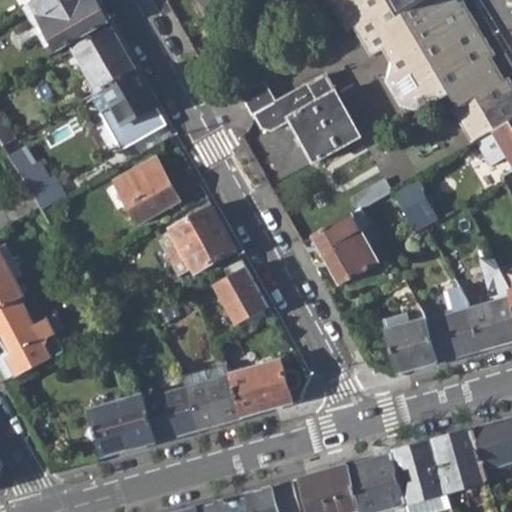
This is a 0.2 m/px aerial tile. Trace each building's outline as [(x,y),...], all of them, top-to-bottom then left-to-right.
[(40,0),(39,1),(25,9),(48,49),(45,52),(49,58),(111,23),(98,0),(40,0)] [(422,0),(393,17),(383,0),(327,0),(346,26),(362,56),(374,48),(382,61),(377,81),(390,104),(410,112),(433,98),(441,110),(444,109),(467,149),(476,144),(491,135),(511,122),(511,84),(509,79),(499,84),(484,59),(493,53),(461,0),(422,0)] [(383,0),(393,17),(422,0),(383,0)] [(76,51),(100,93),(138,71),(114,28),(76,51)] [(92,98),(121,150),(168,125),(138,71),(100,93),(92,98)] [(283,121),(307,165),(359,135),(324,74),(272,100),(251,112),(255,120),(258,126),(268,129),(283,121)] [(263,84),(242,96),(247,105),(252,114),(251,112),(272,100),(263,84)] [(0,133),(7,145),(20,138),(0,107),(0,133)] [(509,156),(511,161),(511,122),(491,135),(476,144),(489,168),(509,156)] [(7,145),(37,195),(50,188),(20,138),(7,145)] [(411,182),(435,223),(498,188),(474,147),(411,182)] [(114,181),(140,223),(181,201),(157,157),(114,181)] [(354,198),(360,209),(391,192),(385,181),(354,198)] [(60,182),(50,188),(37,195),(44,205),(46,209),(67,197),(60,182)] [(0,230),(14,223),(4,206),(0,207),(0,230)] [(172,231),(174,235),(193,270),(196,274),(239,250),(214,207),(172,231)] [(370,226),(360,209),(309,239),(337,287),(379,262),(360,231),(370,226)] [(181,277),(193,270),(174,235),(161,242),(165,249),(154,255),(163,271),(174,265),(181,277)] [(7,243),(0,247),(0,248),(17,279),(25,275),(7,243)] [(0,309),(22,298),(26,296),(17,279),(0,248),(0,309)] [(493,289),(501,287),(509,284),(494,257),(483,259),(493,289)] [(202,292),(225,332),(270,307),(244,259),(223,271),(226,278),(202,292)] [(501,287),(505,300),(511,298),(511,289),(511,288),(509,284),(501,287)] [(9,356),(19,375),(65,352),(55,332),(43,338),(35,325),(22,298),(0,309),(0,332),(3,331),(14,353),(9,356)] [(511,298),(505,300),(472,309),(483,349),(511,340),(511,298)] [(383,319),(401,372),(440,361),(429,322),(428,315),(423,307),(418,309),(419,312),(394,320),(393,316),(383,319)] [(429,322),(440,361),(483,349),(472,309),(429,322)] [(43,338),(55,332),(48,318),(35,325),(43,338)] [(234,375),(245,416),(296,402),(291,389),(300,387),(304,381),(301,373),(294,370),(286,373),(283,359),(233,373),(234,375)] [(245,416),(234,375),(233,373),(232,369),(229,364),(186,376),(190,387),(200,428),(245,416)] [(190,387),(147,400),(158,440),(200,428),(190,387)] [(90,409),(103,456),(158,440),(147,400),(145,393),(90,409)] [(511,418),(475,430),(489,480),(511,474),(511,418)] [(434,441),(448,491),(489,480),(475,430),(434,441)] [(394,452),(408,503),(448,491),(434,441),(394,452)] [(362,509),(362,511),(375,511),(408,503),(394,452),(350,465),(362,509)] [(362,511),(362,509),(350,465),(301,478),(310,511),(362,511)] [(295,480),(276,486),(283,511),(300,511),(304,511),(295,480)] [(201,511),(283,511),(276,486),(249,493),(251,498),(226,505),(225,500),(199,507),(201,511)]
